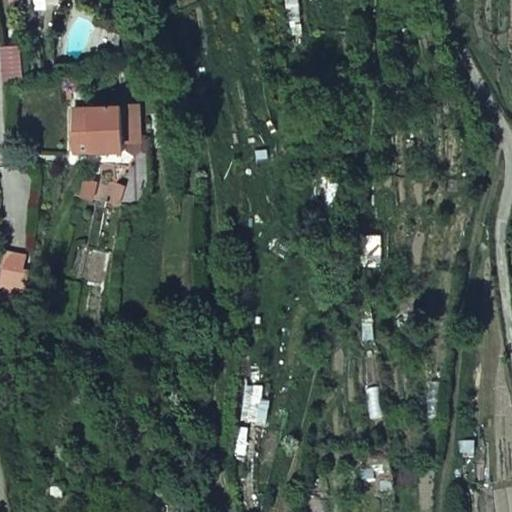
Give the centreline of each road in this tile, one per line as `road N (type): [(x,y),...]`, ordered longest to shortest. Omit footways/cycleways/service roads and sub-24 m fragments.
road 1 (track): [(161,0),(210,177),(212,454),(228,511)]
road 2 (track): [(501,120),(465,286),(443,511)]
road 3 (residential): [(437,0),(511,147)]
road 4 (residential): [(511,180),(501,220),(511,336)]
